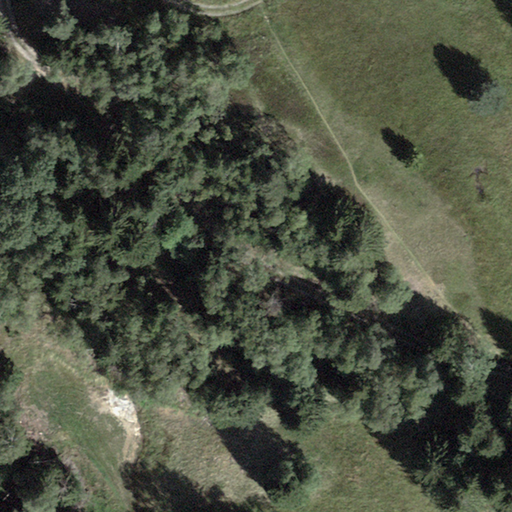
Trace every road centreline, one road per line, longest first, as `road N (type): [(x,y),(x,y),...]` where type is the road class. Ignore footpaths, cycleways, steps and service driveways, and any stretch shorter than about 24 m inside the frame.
road 1 (track): [(1,0),(4,26),(20,48),(128,132),(233,251),(462,362),(511,374)]
road 2 (track): [(126,511),(69,403)]
